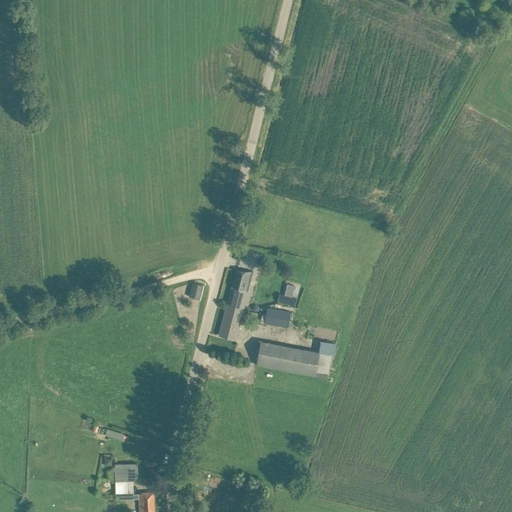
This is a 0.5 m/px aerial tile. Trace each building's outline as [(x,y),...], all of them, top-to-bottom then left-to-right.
[(219,335),(235,339),(252,271),(236,270),(219,335)] [(189,297),(200,299),(203,285),(193,283),(189,297)] [(280,294),(278,301),(295,305),(297,298),(292,297),(284,295),(280,294)] [(264,324),(274,325),(288,328),(291,312),(267,307),(266,315),(262,314),(260,321),(264,322),(264,324)] [(256,365),(268,367),(327,378),(332,355),(334,356),(336,343),(331,342),(321,341),(319,352),(261,341),(256,365)] [(107,427),(105,434),(123,440),(125,433),(107,427)] [(115,464),(115,481),(139,480),(138,463),(115,464)] [(142,494),(139,494),(140,511),(154,511),(153,492),(141,493),(142,494)]
